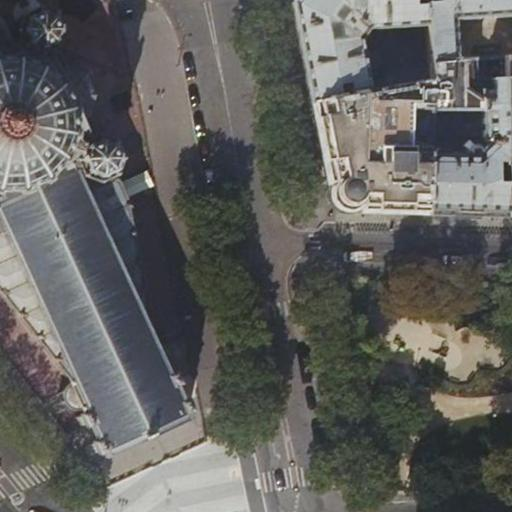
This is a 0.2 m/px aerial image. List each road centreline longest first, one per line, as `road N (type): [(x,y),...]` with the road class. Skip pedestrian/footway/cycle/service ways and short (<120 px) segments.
road 1 (residential): [(248,241),(301,511)]
road 2 (residential): [(511,247),(248,241)]
road 3 (residential): [(206,0),(248,241)]
